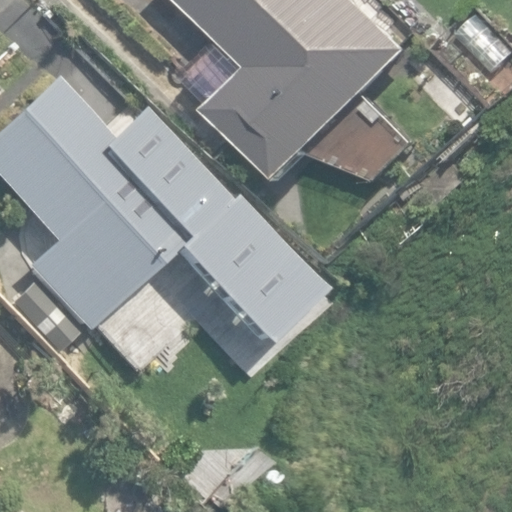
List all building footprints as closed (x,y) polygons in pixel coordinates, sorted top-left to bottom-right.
[(420,50),(368,0),(198,0),(262,61),(216,108),(291,181),(316,156),(388,182),(429,139),(380,92),(420,50)] [(459,34),(497,71),(511,55),(511,43),(480,12),(459,34)] [(25,267),(85,332),(194,232),(54,78),(0,127),(0,187),(51,243),(25,267)] [(375,229),(391,247),(425,218),(409,199),(375,229)] [(185,256),(244,313),(292,264),(234,207),(185,256)]
